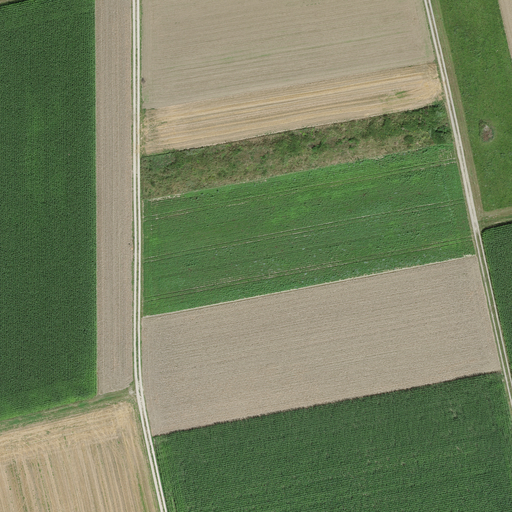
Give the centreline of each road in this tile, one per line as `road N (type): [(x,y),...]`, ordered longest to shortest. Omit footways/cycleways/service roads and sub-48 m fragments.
road 1 (track): [(161,511),(135,395),(134,0)]
road 2 (track): [(425,0),(511,398)]
road 3 (track): [(135,395),(0,427)]
